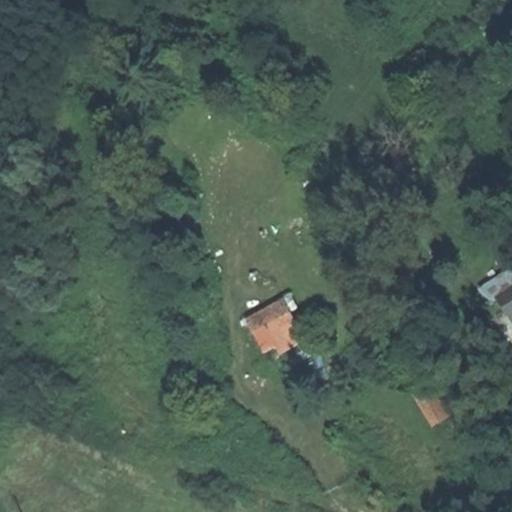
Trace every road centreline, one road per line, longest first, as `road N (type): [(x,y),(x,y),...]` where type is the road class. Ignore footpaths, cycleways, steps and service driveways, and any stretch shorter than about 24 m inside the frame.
road 1 (track): [(0,471),(47,445),(142,460),(328,511)]
road 2 (track): [(267,408),(343,511)]
